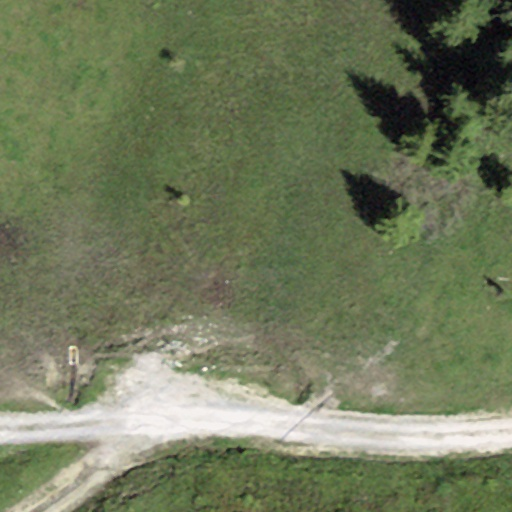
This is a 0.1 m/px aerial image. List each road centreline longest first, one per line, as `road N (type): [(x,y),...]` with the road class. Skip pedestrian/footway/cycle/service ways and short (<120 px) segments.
road 1 (track): [(511,433),(298,432),(225,423),(0,435)]
road 2 (track): [(149,427),(46,511)]
